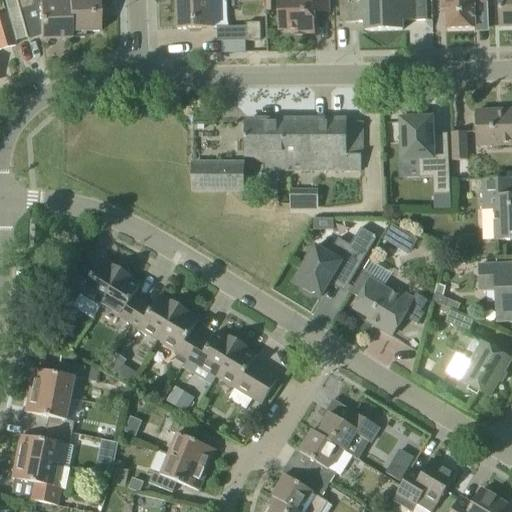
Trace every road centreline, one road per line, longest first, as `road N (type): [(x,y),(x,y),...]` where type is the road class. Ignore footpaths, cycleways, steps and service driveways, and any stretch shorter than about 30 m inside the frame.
road 1 (residential): [(511,67),(136,81)]
road 2 (residential): [(0,206),(75,206),(125,219),(332,347)]
road 3 (residential): [(231,511),(238,477),(332,347)]
road 4 (residential): [(332,347),(498,444)]
road 5 (residential): [(136,81),(52,90),(24,104),(0,159)]
